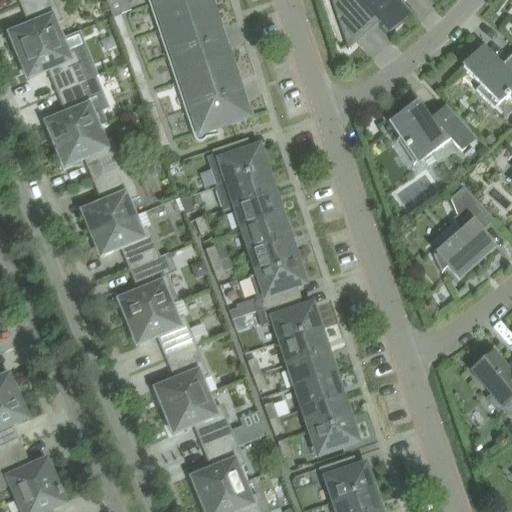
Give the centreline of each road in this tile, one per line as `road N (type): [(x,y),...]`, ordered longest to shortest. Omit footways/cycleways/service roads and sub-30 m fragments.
road 1 (residential): [(112,511),(0,250),(0,130),(162,511)]
road 2 (residential): [(412,365),(325,107)]
road 3 (residential): [(325,107),(396,75),(476,0)]
road 4 (residential): [(461,511),(412,365)]
road 5 (residential): [(412,365),(511,289)]
